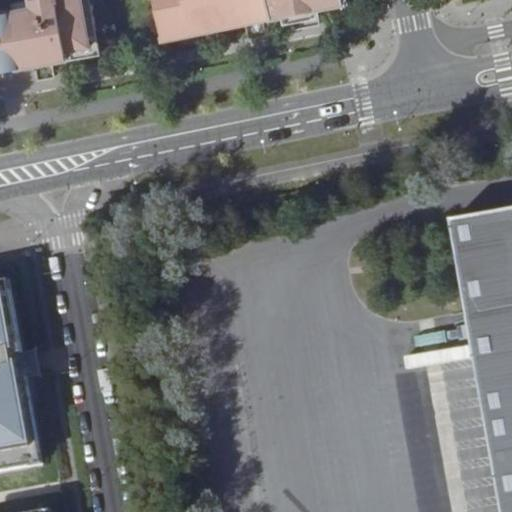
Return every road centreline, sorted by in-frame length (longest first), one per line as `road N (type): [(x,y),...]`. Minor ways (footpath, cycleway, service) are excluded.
road 1 (secondary): [(420,77),(0,164)]
road 2 (secondary): [(50,181),(426,104)]
road 3 (residential): [(50,181),(111,511)]
